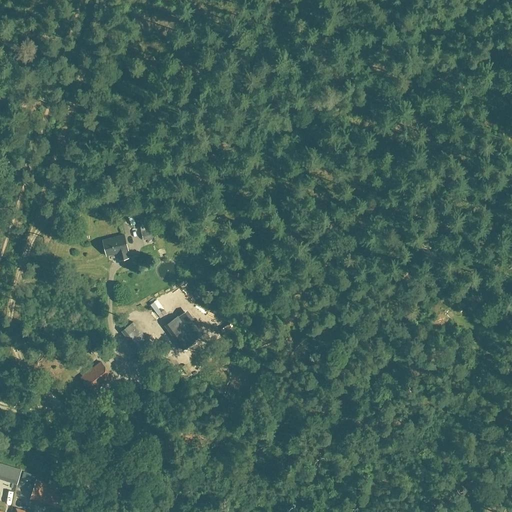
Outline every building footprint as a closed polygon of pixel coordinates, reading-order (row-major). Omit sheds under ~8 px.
[(156,238),(156,236),(161,235),(160,228),(154,230),(154,229),(156,229),(153,216),(139,219),(142,232),(141,232),(144,241),(156,238)] [(103,241),(107,257),(118,254),(120,261),(128,259),(126,251),(129,251),(124,235),(103,241)] [(439,312),(446,317),(451,311),(444,306),(439,312)] [(179,316),(164,327),(183,352),(197,342),(179,316)] [(145,360),(146,359),(157,350),(134,321),(122,331),(145,360)] [(94,393),(113,378),(101,362),(81,378),(94,393)] [(0,473),(18,480),(21,470),(0,463),(0,473)] [(36,480),(33,489),(31,496),(69,508),(74,492),(36,480)]
